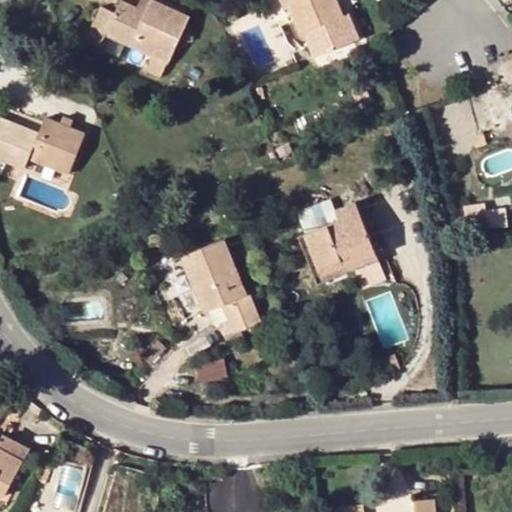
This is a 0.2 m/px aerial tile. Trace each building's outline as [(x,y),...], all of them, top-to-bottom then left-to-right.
[(167,63),(189,16),(156,0),(149,0),(145,10),(136,6),(125,0),(119,0),(114,13),(101,6),(86,37),(100,44),(105,33),(151,55),(144,68),(158,76),(165,62),(167,63)] [(149,0),(139,0),(136,6),(145,10),(149,0)] [(336,0),(268,0),(275,15),(271,16),(274,24),(287,18),(288,21),(294,19),(300,33),(304,32),(314,56),(359,38),(348,13),(343,15),(336,0)] [(0,115),(0,157),(24,167),(27,158),(68,174),(84,132),(44,116),(38,131),(0,115)] [(322,163),(340,156),(335,143),(317,150),(322,163)] [(306,234),(320,268),(338,260),(342,267),(376,253),(355,202),(336,211),(339,220),(306,234)] [(181,258),(203,312),(222,304),(233,332),(261,321),(250,293),(246,295),(224,241),(181,258)] [(320,268),(323,275),(342,267),(338,260),(320,268)] [(381,371),(399,364),(396,353),(377,359),(381,371)] [(227,378),(224,359),(197,364),(201,382),(227,378)] [(2,440),(0,444),(0,446),(23,459),(29,447),(5,434),(2,440)] [(23,459),(0,446),(0,494),(2,496),(23,459)] [(414,500),(414,511),(436,511),(436,499),(414,500)]
